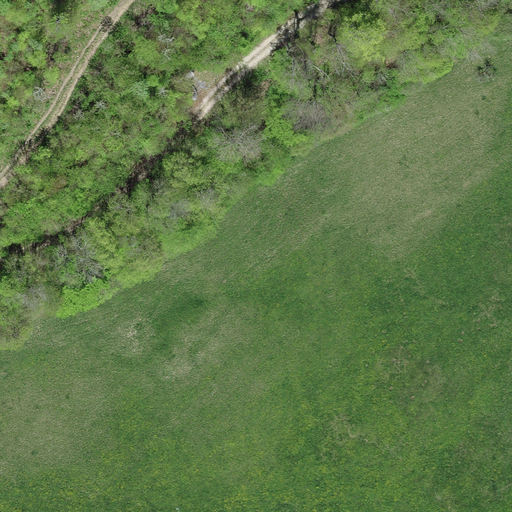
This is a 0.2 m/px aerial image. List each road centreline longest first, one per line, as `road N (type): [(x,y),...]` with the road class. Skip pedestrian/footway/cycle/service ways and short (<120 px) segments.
road 1 (track): [(0,265),(105,202),(228,78),(328,0)]
road 2 (track): [(127,0),(0,185)]
